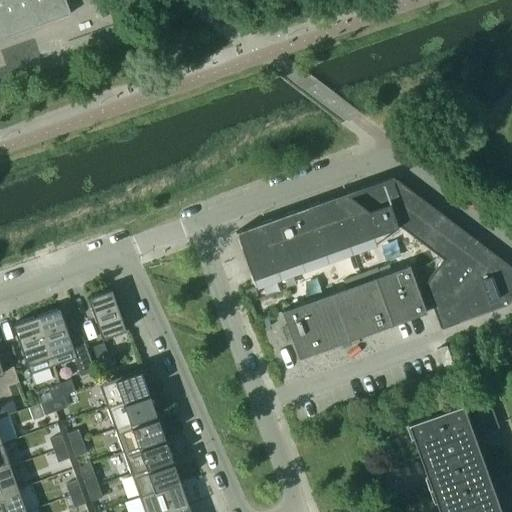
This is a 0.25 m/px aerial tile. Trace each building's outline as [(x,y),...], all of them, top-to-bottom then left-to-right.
[(0,0),(0,39),(70,14),(65,0),(0,0)] [(107,32),(110,39),(101,42),(104,48),(123,40),(118,27),(107,32)] [(235,232),(255,287),(353,252),(350,244),(400,226),(443,259),(424,284),(440,329),(503,306),(507,305),(509,303),(511,300),(511,267),(508,265),(505,263),(502,261),(500,261),(496,261),(493,261),(490,261),(488,262),(483,249),(484,248),(485,247),(414,192),(411,191),(409,189),(406,187),(400,185),(397,184),(393,184),(387,183),(384,183),(377,183),(375,183),(372,184),(367,185),(361,187),(355,189),(345,193),(347,197),(335,201),(333,197),(235,232)] [(339,343),(357,336),(426,312),(409,265),(282,311),(299,358),(339,343)] [(111,289),(87,297),(101,339),(126,330),(111,289)] [(70,341),(59,308),(35,316),(53,366),(76,357),(82,374),(94,370),(82,336),(70,341)] [(35,316),(12,324),(30,374),(53,366),(35,316)] [(92,346),(96,357),(107,354),(103,342),(92,346)] [(438,349),(438,350),(446,371),(446,372),(454,369),(446,346),(438,349)] [(98,383),(106,405),(147,391),(139,368),(98,383)] [(52,399),(63,395),(75,391),(71,379),(48,388),(52,399)] [(114,428),(155,413),(147,391),(106,405),(114,428)] [(52,399),(40,403),(44,415),(67,407),(63,395),(52,399)] [(462,404),(408,424),(431,488),(485,468),(474,436),(499,427),(492,408),(467,417),(462,404)] [(114,428),(122,451),(164,436),(155,413),(114,428)] [(66,433),(70,444),(82,440),(78,429),(66,433)] [(49,439),(53,450),(65,446),(61,435),(49,439)] [(131,474),(172,459),(164,436),(122,451),(131,474)] [(86,452),(82,440),(70,444),(74,456),(86,452)] [(0,468),(9,465),(1,443),(0,443),(0,468)] [(69,458),(65,446),(53,450),(57,462),(69,458)] [(131,474),(139,497),(180,482),(172,459),(131,474)] [(0,468),(0,494),(18,488),(9,465),(0,468)] [(500,511),(497,501),(511,495),(511,473),(490,481),(485,468),(431,488),(439,511),(500,511)] [(98,485),(94,474),(82,478),(86,489),(98,485)] [(69,496),(81,491),(77,480),(65,484),(69,496)] [(144,511),(167,511),(188,505),(180,482),(139,497),(144,511)] [(86,489),(91,501),(102,497),(98,485),(86,489)] [(0,511),(23,511),(26,511),(18,488),(0,494),(0,511)] [(85,503),(81,491),(69,496),(73,507),(85,503)]
